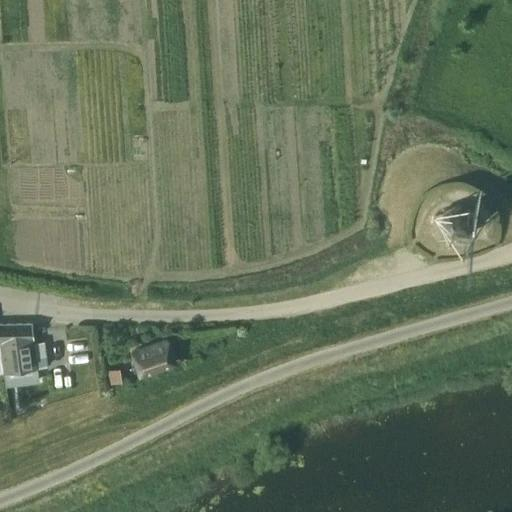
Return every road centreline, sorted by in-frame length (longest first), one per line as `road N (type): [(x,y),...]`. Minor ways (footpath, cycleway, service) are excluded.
road 1 (unclassified): [(0,500),(307,363),(511,304)]
road 2 (residential): [(506,256),(260,315),(126,318),(0,306)]
